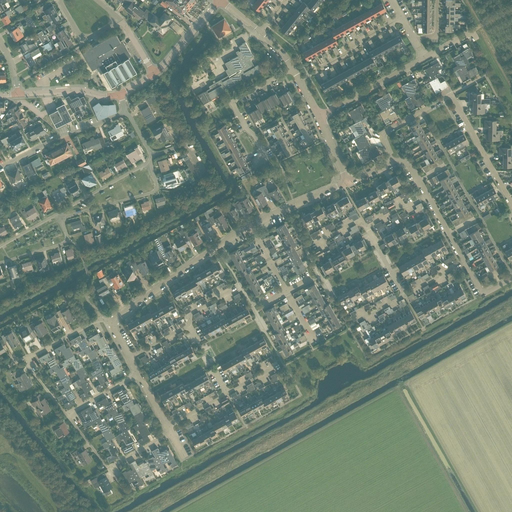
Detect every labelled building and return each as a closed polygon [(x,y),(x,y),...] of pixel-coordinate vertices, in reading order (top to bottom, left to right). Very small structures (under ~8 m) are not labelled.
[(0,0),(0,2),(1,3),(0,3),(0,12),(5,9),(7,8),(10,6),(8,2),(10,1),(9,0),(0,0)] [(127,0),(126,2),(130,5),(126,10),(132,15),(133,14),(138,7),(132,3),(134,0),(127,0)] [(165,0),(165,2),(179,13),(180,11),(183,13),(185,10),(187,12),(196,1),(194,0),(165,0)] [(313,10),(317,5),(311,0),(307,5),(310,7),(309,7),(313,10)] [(259,11),(263,6),(256,1),(253,6),(259,11)] [(303,2),(300,6),(306,11),(309,7),(310,7),(307,5),(303,2)] [(382,3),(377,6),(381,13),(386,10),(382,3)] [(44,5),(37,9),(39,14),(44,11),(48,18),(56,13),(57,13),(52,6),(46,9),(44,5)] [(300,6),(296,11),(302,16),(306,11),(300,6)] [(376,16),(381,13),(377,6),(372,9),(376,16)] [(142,15),(146,18),(150,12),(146,9),(144,12),(138,7),(133,14),(139,19),(142,15)] [(371,19),(376,16),(372,9),(369,11),(368,8),(366,10),(371,19)] [(364,13),(362,14),(365,21),(371,19),(366,10),(363,11),(364,13)] [(10,17),(9,15),(11,14),(9,11),(5,13),(6,15),(1,18),(5,24),(11,21),(9,18),(10,17)] [(163,31),(168,25),(164,23),(166,21),(164,19),(169,14),(166,11),(161,16),(162,17),(160,20),(155,15),(154,16),(150,12),(146,18),(150,21),(163,31)] [(296,11),(292,15),(298,20),(302,16),(296,11)] [(48,18),(47,19),(48,21),(50,21),(52,25),(49,26),(47,28),(49,32),(52,31),(57,27),(55,23),(60,20),(56,13),(48,18)] [(34,22),(28,14),(24,18),(27,22),(26,23),(29,26),(34,22)] [(362,14),(357,17),(360,24),(365,21),(362,14)] [(292,15),(288,20),(295,25),(298,20),(292,15)] [(357,17),(351,20),(355,27),(360,24),(357,17)] [(212,27),(219,38),(231,30),(226,22),(224,19),(212,27)] [(288,20),(285,24),(291,29),(295,25),(288,20)] [(351,20),(346,23),(350,30),(355,27),(351,20)] [(15,29),(10,32),(15,41),(20,38),(22,36),(23,36),(23,34),(22,33),(19,27),(21,26),(23,25),(21,22),(15,25),(17,28),(15,29)] [(345,33),(350,30),(346,23),(341,26),(345,33)] [(287,34),(291,29),(285,24),(281,29),(287,34)] [(340,35),(345,33),(341,26),(336,29),(340,35)] [(49,32),(51,35),(54,34),(54,35),(56,34),(60,40),(60,41),(68,36),(69,36),(65,29),(60,32),(57,27),(52,31),(49,32)] [(331,31),(333,36),(335,38),(340,35),(336,29),(331,31)] [(42,31),(37,34),(43,44),(45,43),(49,40),(50,40),(47,34),(45,36),(42,31)] [(103,69),(113,86),(137,72),(129,58),(132,56),(122,40),(120,41),(116,33),(94,46),(93,44),(88,47),(89,49),(82,53),(93,70),(97,67),(98,69),(99,69),(100,71),(103,69)] [(400,35),(394,38),(398,45),(404,42),(400,35)] [(60,40),(57,42),(61,49),(60,50),(62,55),(65,53),(70,50),(68,46),(72,43),(68,36),(60,41),(60,40)] [(335,38),(333,36),(328,38),(332,46),(337,43),(335,38)] [(327,48),(332,46),(328,38),(323,41),(327,48)] [(398,45),(394,38),(389,41),(393,48),(396,46),(397,49),(400,47),(398,45)] [(46,44),(41,47),(43,50),(47,48),(48,50),(54,47),(53,46),(50,41),(49,40),(45,43),(46,44)] [(323,41),(318,44),(322,51),(327,48),(323,41)] [(389,41),(384,44),(388,50),(393,48),(389,41)] [(25,42),(18,46),(22,53),(29,49),(34,46),(33,44),(27,45),(25,42)] [(210,89),(207,90),(207,91),(212,100),(212,99),(225,92),(224,89),(226,88),(242,80),(243,81),(248,79),(262,72),(259,68),(258,65),(254,67),(250,58),(253,56),(245,42),(238,46),(241,51),(239,52),(238,51),(236,52),(238,56),(230,60),(229,58),(229,59),(227,60),(227,61),(225,63),(228,69),(225,70),(228,75),(219,81),(215,82),(214,80),(213,81),(214,83),(208,86),(210,89)] [(318,44),(313,47),(317,54),(322,51),(318,44)] [(384,44),(379,46),(383,53),(388,50),(384,44)] [(379,46),(374,49),(378,56),(383,53),(379,46)] [(312,57),(317,54),(313,47),(308,50),(312,57)] [(36,62),(32,57),(40,52),(38,48),(30,53),(31,55),(26,58),(30,65),(36,62)] [(456,56),(453,57),(456,63),(457,65),(453,67),(455,71),(456,70),(459,69),(464,66),(467,65),(464,59),(472,55),(468,48),(462,51),(462,52),(456,56)] [(378,56),(374,49),(369,52),(370,54),(371,55),(371,57),(373,59),(376,57),(377,60),(379,58),(378,56)] [(307,60),(312,57),(308,50),(303,53),(307,60)] [(371,57),(366,59),(370,66),(375,63),(373,59),(371,57)] [(365,69),(370,66),(366,59),(361,62),(365,69)] [(360,72),(365,69),(361,62),(356,65),(360,72)] [(429,78),(427,79),(429,82),(437,78),(441,76),(437,70),(442,68),(438,62),(426,69),(429,75),(428,76),(429,78)] [(356,65),(351,68),(355,75),(360,72),(356,65)] [(459,69),(456,70),(463,82),(475,75),(479,73),(475,67),(472,69),(467,71),(464,66),(459,69)] [(351,68),(346,71),(350,78),(355,75),(351,68)] [(346,71),(341,73),(345,80),(350,78),(346,71)] [(345,80),(341,73),(336,76),(340,83),(345,80)] [(336,76),(331,79),(335,86),(340,83),(336,76)] [(429,82),(425,84),(427,88),(430,87),(429,85),(430,84),(436,94),(448,87),(445,81),(440,83),(437,78),(432,80),(429,82)] [(331,79),(326,82),(330,89),(335,86),(331,79)] [(402,86),(408,97),(413,94),(413,95),(416,93),(413,87),(417,85),(414,79),(402,86)] [(325,92),(330,89),(326,82),(321,85),(325,92)] [(290,90),(284,93),(288,102),(292,100),(293,103),(297,102),(290,90)] [(197,96),(202,104),(202,105),(203,104),(212,100),(207,91),(204,92),(197,96)] [(280,101),(278,97),(275,93),(271,96),(275,104),(280,101)] [(282,105),(288,102),(284,93),(278,97),(280,101),(282,105)] [(376,100),(382,111),(388,109),(391,107),(388,102),(392,99),(389,93),(376,100)] [(474,100),(474,103),(480,103),(486,103),(489,103),(490,99),(481,99),(481,94),(469,93),(469,100),(474,100)] [(405,99),(408,104),(411,110),(424,103),(420,97),(416,100),(413,95),(413,94),(408,97),(405,99)] [(146,100),(149,104),(149,105),(157,100),(154,95),(146,100)] [(266,98),(269,104),(270,107),(275,104),(271,96),(266,98)] [(73,102),(70,104),(74,112),(75,112),(79,121),(82,120),(81,117),(83,115),(79,106),(82,104),(83,105),(84,104),(87,103),(83,97),(80,98),(79,97),(78,97),(79,97),(72,100),(73,102)] [(270,107),(269,104),(266,98),(261,101),(265,109),(270,107)] [(256,104),(258,108),(260,112),(265,109),(261,101),(256,104)] [(97,104),(93,107),(97,114),(96,114),(98,119),(106,116),(106,115),(115,111),(114,105),(108,105),(108,107),(107,107),(101,107),(102,106),(100,104),(99,103),(97,104)] [(486,103),(480,103),(474,103),(474,106),(473,106),(473,113),(484,113),(484,107),(486,107),(486,103)] [(58,110),(49,114),(56,128),(57,128),(73,120),(66,106),(65,104),(64,104),(63,104),(57,108),(58,110)] [(361,105),(349,112),(355,123),(363,118),(360,113),(365,111),(361,105)] [(397,116),(399,115),(394,105),(391,107),(394,112),(391,107),(388,109),(382,111),(379,113),(386,125),(398,118),(397,116)] [(13,116),(8,118),(9,120),(22,113),(19,108),(18,109),(16,106),(11,109),(10,109),(11,112),(13,116)] [(148,106),(141,111),(143,115),(144,114),(149,123),(148,123),(156,119),(148,106)] [(258,108),(253,110),(258,119),(263,116),(260,112),(258,108)] [(253,110),(248,113),(253,121),(258,119),(253,110)] [(302,116),(299,111),(292,115),(294,119),(294,120),(302,116)] [(22,113),(9,120),(10,121),(15,119),(16,122),(24,119),(22,113)] [(294,120),(294,119),(291,120),(293,123),(295,122),(297,125),(305,121),(302,116),(294,120)] [(355,123),(349,126),(352,132),(355,131),(358,136),(367,132),(362,122),(364,121),(366,125),(369,123),(367,120),(366,117),(364,118),(363,118),(355,123)] [(16,122),(12,125),(13,126),(17,124),(19,128),(27,124),(24,119),(16,122)] [(307,125),(305,121),(297,125),(299,128),(299,130),(307,125)] [(489,127),(489,130),(495,130),(495,129),(495,127),(495,121),(484,121),(484,127),(489,127)] [(418,122),(410,127),(412,131),(421,127),(422,126),(421,124),(420,125),(418,122)] [(281,128),(278,123),(270,127),(272,131),(273,132),(281,128)] [(117,127),(108,131),(111,137),(111,138),(112,141),(118,139),(116,136),(118,135),(123,133),(118,124),(116,125),(117,127)] [(152,131),(157,138),(160,136),(163,142),(171,137),(163,124),(152,131)] [(227,129),(225,124),(217,128),(219,132),(220,133),(227,129)] [(30,139),(32,139),(41,134),(42,135),(46,133),(42,125),(38,128),(26,134),(28,138),(29,139),(30,139)] [(310,130),(307,125),(299,130),(299,128),(297,130),(298,132),(300,131),(302,135),(310,130)] [(423,131),(421,127),(412,131),(415,136),(423,131)] [(273,132),(272,131),(270,132),(271,135),(274,133),(276,137),(283,133),(281,128),(273,132)] [(220,133),(219,132),(217,133),(218,136),(221,135),(222,138),(230,134),(227,129),(220,133)] [(313,135),(310,130),(302,135),(304,138),(305,139),(313,135)] [(358,136),(355,138),(362,149),(367,146),(368,146),(369,145),(370,145),(372,143),(369,138),(372,136),(369,130),(367,132),(358,136)] [(499,131),(495,130),(489,130),(489,134),(488,134),(488,140),(499,140),(499,134),(501,134),(501,131),(499,131)] [(423,131),(415,136),(417,140),(426,136),(427,135),(426,133),(425,134),(423,131)] [(7,137),(1,140),(4,145),(7,144),(8,145),(11,144),(13,148),(25,142),(22,136),(14,140),(14,138),(17,137),(15,133),(12,135),(12,136),(8,139),(7,137)] [(278,142),(286,137),(283,133),(276,137),(277,140),(278,142)] [(233,139),(230,134),(222,138),(224,141),(225,143),(233,139)] [(459,136),(463,145),(468,142),(463,134),(459,136)] [(315,140),(313,135),(305,139),(304,138),(302,139),(303,142),(305,141),(307,144),(315,140)] [(457,137),(454,139),(460,149),(465,147),(463,145),(459,136),(458,135),(456,136),(457,137)] [(417,140),(420,145),(428,140),(426,136),(417,140)] [(102,147),(98,138),(94,140),(93,137),(90,138),(91,140),(82,144),(86,152),(95,148),(96,149),(102,147)] [(278,142),(277,140),(275,141),(277,144),(279,143),(281,146),(288,142),(286,137),(278,142)] [(225,143),(224,141),(222,143),(223,145),(226,144),(228,147),(235,143),(233,139),(225,143)] [(450,141),(454,150),(456,152),(460,149),(454,139),(450,141)] [(428,140),(420,145),(422,149),(431,145),(428,140)] [(448,142),(445,144),(450,152),(454,150),(450,141),(449,140),(447,141),(448,142)] [(109,141),(102,144),(105,151),(114,147),(113,144),(110,145),(109,141)] [(281,146),(283,150),(283,151),(291,147),(288,142),(281,146)] [(238,148),(235,143),(228,147),(229,151),(230,152),(238,148)] [(362,149),(359,151),(365,162),(378,156),(380,154),(377,148),(372,151),(369,145),(368,146),(367,146),(362,149)] [(422,149),(425,154),(433,149),(431,145),(422,149)] [(51,164),(67,155),(67,156),(72,154),(68,146),(64,148),(63,146),(46,155),(48,159),(51,164)] [(127,155),(126,155),(127,158),(129,158),(131,163),(140,158),(138,154),(141,152),(138,147),(134,149),(135,150),(127,154),(127,155)] [(294,152),(291,147),(283,151),(283,150),(280,151),(282,154),(284,152),(286,156),(294,152)] [(238,148),(230,152),(229,151),(227,152),(229,155),(231,153),(233,157),(240,153),(238,148)] [(504,154),(504,157),(510,157),(510,154),(511,154),(511,148),(499,148),(499,154),(504,154)] [(433,149),(425,154),(427,158),(436,154),(437,153),(436,151),(435,152),(433,149)] [(243,157),(240,153),(233,157),(235,160),(235,162),(243,157)] [(436,154),(427,158),(430,163),(433,161),(435,160),(438,158),(436,154)] [(238,166),(246,162),(243,157),(235,162),(235,160),(232,162),(234,164),(236,163),(238,166)] [(511,157),(510,157),(504,157),(504,161),(503,161),(503,167),(511,167),(511,157)] [(28,177),(34,174),(31,167),(41,162),(38,158),(23,166),(28,177)] [(84,158),(76,162),(79,167),(87,163),(84,158)] [(171,158),(168,159),(168,160),(167,160),(166,159),(158,162),(161,172),(167,170),(166,167),(169,167),(168,164),(173,162),(171,158)] [(123,160),(114,165),(117,171),(126,166),(123,160)] [(238,167),(236,168),(240,176),(249,171),(248,168),(249,168),(246,162),(238,166),(238,167)] [(89,163),(83,166),(84,170),(89,172),(93,169),(89,163)] [(102,170),(99,172),(103,179),(111,174),(107,168),(104,169),(106,171),(103,173),(102,170)] [(12,172),(8,174),(9,176),(9,178),(10,179),(11,181),(12,183),(22,178),(20,176),(20,174),(19,173),(19,172),(18,172),(17,169),(13,171),(12,171),(12,172)] [(177,170),(163,174),(164,177),(163,177),(166,187),(172,187),(174,187),(175,186),(180,183),(177,170)] [(90,186),(96,182),(91,174),(87,176),(87,175),(83,178),(86,185),(90,186)] [(396,176),(392,177),(397,186),(401,184),(400,184),(403,183),(398,175),(396,176)] [(448,176),(445,178),(443,179),(440,180),(440,181),(442,185),(451,180),(448,176)] [(389,180),(387,181),(391,189),(394,188),(397,186),(392,177),(389,179),(389,180)] [(453,185),(451,180),(442,185),(445,190),(453,185)] [(75,181),(67,185),(73,196),(81,191),(75,181)] [(389,190),(391,189),(387,181),(385,182),(381,184),(386,192),(390,190),(389,190)] [(262,188),(266,195),(268,198),(271,196),(273,201),(282,196),(277,188),(269,193),(264,184),(261,185),(261,187),(262,188)] [(383,194),(386,192),(381,184),(378,185),(378,186),(376,187),(377,190),(380,195),(383,194)] [(456,190),(453,185),(445,190),(447,194),(456,190)] [(266,195),(262,188),(261,187),(256,190),(259,194),(254,197),(259,207),(267,203),(263,196),(266,195)] [(493,187),(489,190),(493,198),(498,196),(493,187)] [(65,199),(63,194),(65,193),(63,188),(60,189),(61,192),(54,196),(57,203),(65,199)] [(382,198),(380,195),(377,190),(375,191),(375,190),(372,192),(377,201),(380,199),(382,198)] [(458,194),(456,190),(447,194),(450,199),(458,194)] [(489,190),(484,193),(489,201),(493,198),(489,190)] [(372,206),(375,205),(374,203),(377,201),(372,192),(368,194),(369,195),(366,196),(371,204),(372,206)] [(478,196),(475,198),(480,206),(481,209),(485,206),(484,203),(480,195),(479,193),(477,194),(478,196)] [(484,203),(489,201),(484,193),(480,195),(484,203)] [(461,199),(458,194),(450,199),(453,203),(461,199)] [(48,209),(52,207),(45,195),(41,198),(43,200),(39,202),(44,211),(48,208),(48,209)] [(345,197),(344,197),(341,199),(346,208),(349,206),(350,207),(352,206),(351,204),(347,196),(345,197)] [(369,205),(371,204),(366,196),(364,197),(361,198),(365,207),(369,205)] [(163,197),(155,199),(157,206),(165,203),(163,197)] [(361,212),(364,211),(362,209),(365,207),(361,198),(357,200),(358,201),(355,202),(360,210),(361,212)] [(236,202),(236,203),(240,210),(243,208),(245,213),(253,209),(248,200),(246,201),(245,199),(239,202),(238,201),(236,202)] [(338,201),(336,202),(340,210),(341,212),(344,211),(343,209),(346,208),(341,199),(338,201)] [(461,199),(453,203),(455,208),(463,203),(461,199)] [(146,203),(141,204),(143,211),(151,208),(149,201),(146,202),(146,203)] [(333,203),(330,205),(335,214),(338,212),(338,211),(340,210),(336,202),(334,203),(333,203)] [(240,217),(237,211),(240,210),(236,203),(233,204),(235,208),(227,212),(231,218),(231,217),(233,221),(236,219),(240,217)] [(455,208),(458,212),(466,208),(463,203),(455,208)] [(134,205),(125,208),(124,208),(125,211),(122,211),(124,218),(127,217),(126,214),(128,214),(129,216),(136,213),(134,205)] [(327,214),(329,217),(329,216),(331,219),(333,218),(332,216),(335,214),(330,205),(327,207),(325,208),(327,214)] [(321,207),(317,208),(322,217),(326,215),(325,215),(327,214),(325,208),(323,206),(321,207)] [(26,212),(24,210),(22,212),(27,219),(29,217),(30,219),(38,215),(33,208),(26,212)] [(314,211),(312,212),(317,220),(319,219),(322,217),(317,208),(314,210),(314,211)] [(465,214),(468,212),(466,208),(458,212),(455,214),(457,218),(460,217),(463,215),(465,214)] [(108,213),(111,221),(119,218),(120,222),(124,221),(121,213),(118,214),(117,210),(113,211),(108,213)] [(310,213),(306,214),(311,223),(314,222),(315,224),(318,223),(316,220),(317,220),(312,212),(310,213)] [(103,214),(93,217),(96,226),(105,223),(103,214)] [(217,217),(216,214),(210,217),(211,220),(213,223),(216,222),(220,229),(228,225),(222,215),(217,217)] [(308,225),(311,223),(306,214),(303,216),(303,217),(301,218),(306,226),(308,225)] [(17,215),(9,219),(11,223),(14,228),(17,226),(17,227),(22,224),(19,218),(17,215)] [(213,223),(211,220),(210,217),(200,223),(207,236),(214,232),(210,225),(213,223)] [(426,218),(423,220),(428,228),(431,226),(433,225),(429,217),(426,218)] [(424,230),(428,228),(423,220),(419,221),(418,219),(416,220),(417,223),(422,231),(424,230)] [(84,226),(82,226),(81,220),(71,223),(73,229),(80,227),(81,230),(85,229),(84,226)] [(420,232),(422,231),(417,223),(415,224),(412,226),(416,234),(420,232)] [(284,224),(277,228),(280,233),(287,229),(284,224)] [(402,227),(399,229),(404,238),(407,236),(407,235),(409,234),(406,229),(405,226),(404,224),(401,226),(402,227)] [(5,233),(5,234),(8,232),(5,226),(1,228),(0,227),(0,233),(1,235),(5,233)] [(413,236),(416,234),(412,226),(408,228),(406,229),(409,234),(411,237),(413,236)] [(291,235),(287,229),(280,233),(278,234),(281,239),(283,238),(283,239),(291,235)] [(396,231),(394,232),(398,240),(400,239),(401,240),(404,238),(399,229),(396,231)] [(172,245),(174,250),(179,248),(180,250),(188,246),(186,242),(188,241),(184,233),(183,230),(179,232),(180,235),(182,239),(176,243),(172,245)] [(472,239),(480,234),(482,233),(481,232),(479,232),(478,230),(475,231),(472,233),(470,234),(472,239)] [(189,231),(184,233),(188,241),(191,239),(194,245),(202,241),(197,232),(191,236),(189,231)] [(392,234),(391,233),(388,235),(393,244),(397,242),(396,241),(398,240),(394,232),(392,234)] [(91,233),(84,235),(86,243),(93,241),(91,233)] [(472,239),(475,243),(483,239),(480,234),(472,239)] [(293,240),(291,235),(283,239),(286,244),(293,240)] [(348,236),(351,242),(357,253),(359,252),(362,250),(358,242),(354,243),(353,241),(350,235),(348,236)] [(390,246),(393,244),(388,235),(385,237),(383,239),(387,247),(389,245),(390,246)] [(359,238),(360,240),(358,242),(362,250),(366,249),(365,248),(368,247),(363,239),(362,236),(359,238)] [(158,238),(154,240),(159,250),(160,251),(164,258),(166,257),(167,259),(168,259),(169,262),(173,260),(177,258),(170,245),(164,248),(158,238)] [(441,239),(436,242),(441,251),(444,250),(446,254),(449,253),(441,239)] [(483,239),(475,243),(477,248),(485,243),(483,239)] [(286,244),(289,249),(293,246),(296,245),(293,240),(286,244)] [(349,245),(350,246),(346,248),(351,257),(355,255),(354,254),(357,253),(351,242),(349,243),(349,245)] [(441,257),(444,255),(441,251),(436,242),(432,245),(437,254),(439,252),(441,257)] [(488,248),(485,243),(477,248),(480,252),(488,248)] [(439,258),(437,254),(432,245),(427,248),(432,256),(434,255),(436,259),(439,258)] [(286,250),(289,256),(290,255),(296,251),(293,246),(289,249),(286,250)] [(348,258),(351,257),(346,248),(343,249),(342,247),(340,248),(341,251),(343,254),(346,259),(348,258)] [(431,262),(434,261),(432,256),(427,248),(421,251),(423,253),(427,259),(429,258),(431,262)] [(488,248),(480,252),(482,257),(491,252),(488,248)] [(72,249),(65,251),(68,259),(74,257),(72,249)] [(232,259),(240,255),(242,254),(239,249),(229,254),(232,259)] [(164,258),(160,251),(159,250),(149,256),(156,269),(164,265),(162,261),(164,259),(164,258)] [(291,257),(289,258),(291,261),(292,261),(299,257),(296,251),(290,255),(291,257)] [(58,260),(59,261),(60,261),(61,260),(59,252),(56,253),(57,254),(51,256),(52,262),(58,260)] [(493,257),(491,252),(482,257),(485,262),(493,257)] [(430,266),(427,259),(423,253),(418,256),(423,264),(425,263),(428,267),(430,266)] [(340,255),(337,256),(342,265),(345,263),(347,262),(346,259),(343,254),(341,255),(340,255)] [(243,261),(240,255),(232,259),(235,265),(243,261)] [(330,258),(332,260),(336,268),(338,267),(342,265),(337,256),(334,258),(333,256),(330,258)] [(418,256),(413,258),(418,267),(420,266),(423,270),(425,269),(423,264),(418,256)] [(41,259),(36,260),(39,270),(43,268),(44,271),(49,269),(45,257),(40,258),(41,259)] [(291,261),(290,262),(293,267),(295,266),(302,262),(299,257),(292,261),(291,261)] [(496,261),(493,257),(485,262),(487,266),(496,261)] [(421,271),(418,267),(413,258),(409,261),(414,270),(416,268),(418,273),(421,271)] [(124,270),(123,272),(128,279),(132,279),(135,275),(133,271),(136,269),(133,264),(132,263),(131,260),(127,263),(131,270),(130,270),(124,270)] [(334,269),(336,268),(332,260),(329,261),(326,263),(331,271),(334,269)] [(23,270),(27,269),(28,270),(31,269),(32,269),(30,261),(22,264),(23,270)] [(137,265),(135,262),(133,264),(136,269),(138,268),(143,275),(150,271),(144,261),(137,265)] [(235,265),(238,270),(246,266),(243,261),(235,265)] [(416,274),(414,270),(409,261),(404,264),(408,272),(411,271),(413,275),(416,274)] [(490,271),(495,268),(498,266),(496,261),(487,266),(490,271)] [(295,266),(293,267),(297,274),(299,273),(304,270),(306,269),(305,267),(302,262),(295,266)] [(323,264),(322,263),(319,264),(321,266),(325,274),(327,273),(331,271),(326,263),(323,264)] [(216,265),(211,268),(214,275),(218,273),(220,278),(225,275),(219,264),(216,265)] [(408,278),(411,277),(408,272),(404,264),(398,267),(403,275),(406,274),(408,278)] [(16,266),(8,268),(11,276),(19,274),(16,266)] [(238,270),(241,275),(244,274),(248,271),(251,270),(249,266),(247,268),(246,266),(238,270)] [(215,281),(217,280),(214,275),(211,268),(205,271),(209,278),(212,276),(215,281)] [(254,275),(251,270),(248,271),(244,274),(247,279),(254,275)] [(212,283),(209,278),(205,271),(199,274),(203,281),(207,279),(209,284),(212,283)] [(108,276),(106,277),(109,282),(111,286),(113,285),(116,289),(124,284),(118,274),(114,276),(112,273),(108,276)] [(206,286),(203,281),(199,274),(194,277),(195,280),(198,284),(201,282),(204,287),(206,286)] [(254,275),(247,279),(249,284),(257,280),(254,275)] [(383,275),(379,278),(383,286),(386,285),(388,289),(391,288),(383,275)] [(106,285),(97,289),(101,297),(110,292),(108,288),(111,286),(109,282),(106,277),(102,279),(106,285)] [(386,291),(383,286),(379,278),(374,280),(379,289),(381,288),(383,292),(386,291)] [(195,280),(190,282),(194,290),(197,288),(200,293),(202,292),(198,284),(195,280)] [(260,285),(257,280),(249,284),(252,289),(260,285)] [(378,295),(381,293),(379,289),(374,280),(369,283),(374,292),(376,291),(378,295)] [(197,295),(194,290),(190,282),(185,285),(189,293),(192,291),(194,296),(197,295)] [(308,290),(305,292),(307,295),(310,294),(317,289),(313,282),(306,286),(308,290)] [(376,296),(374,292),(369,283),(364,286),(369,294),(371,293),(373,298),(376,296)] [(459,289),(457,291),(462,301),(467,298),(459,284),(457,285),(459,289)] [(185,285),(179,289),(183,296),(184,298),(188,296),(189,299),(191,298),(189,293),(185,285)] [(260,285),(252,289),(256,295),(263,291),(260,285)] [(357,286),(353,289),(357,297),(359,301),(362,299),(362,300),(365,299),(364,297),(359,288),(359,289),(357,286)] [(371,299),(369,294),(364,286),(359,288),(364,297),(366,296),(368,300),(371,299)] [(452,288),(450,289),(452,293),(456,301),(457,303),(462,301),(457,291),(454,287),(452,288)] [(184,298),(183,296),(179,289),(173,292),(177,299),(181,297),(183,302),(186,301),(184,298)] [(320,295),(317,289),(310,294),(313,299),(320,295)] [(360,302),(357,297),(353,289),(348,291),(352,300),(355,299),(357,303),(360,302)] [(453,306),(457,303),(452,293),(449,289),(447,291),(449,295),(447,296),(453,306)] [(438,292),(437,290),(436,291),(435,292),(436,294),(438,298),(435,299),(440,308),(445,305),(442,299),(438,292)] [(348,291),(343,294),(348,303),(349,306),(352,305),(352,306),(354,305),(355,304),(354,304),(352,300),(348,291)] [(442,299),(445,305),(447,309),(453,306),(447,296),(445,292),(442,293),(444,297),(442,299)] [(340,296),(338,297),(343,306),(345,309),(347,308),(348,308),(350,307),(349,306),(348,303),(343,294),(342,293),(340,295),(340,296)] [(312,300),(315,305),(316,304),(323,300),(320,295),(313,299),(312,300)] [(436,310),(440,308),(435,299),(433,295),(431,296),(433,300),(431,302),(436,310)] [(427,301),(424,303),(430,313),(436,310),(431,302),(428,298),(426,299),(427,301)] [(316,304),(319,309),(320,309),(322,308),(321,308),(326,305),(323,300),(316,304)] [(422,303),(419,305),(425,316),(426,317),(431,315),(430,313),(424,303),(423,301),(421,302),(422,303)] [(168,305),(172,313),(176,311),(178,315),(180,314),(174,302),(168,305)] [(320,309),(319,309),(322,314),(323,314),(325,313),(324,313),(332,309),(329,303),(326,305),(321,308),(322,308),(320,309)] [(417,306),(414,307),(416,310),(415,310),(420,319),(425,316),(419,305),(418,303),(416,304),(417,306)] [(175,317),(172,313),(168,305),(163,308),(167,316),(170,314),(173,318),(175,317)] [(239,307),(241,311),(245,319),(251,315),(246,306),(242,308),(241,306),(239,307)] [(270,309),(265,312),(268,317),(275,313),(277,312),(275,306),(272,307),(272,308),(270,309)] [(67,307),(61,310),(57,312),(60,317),(63,315),(67,323),(74,320),(67,307)] [(163,308),(157,311),(161,319),(164,317),(167,322),(169,320),(167,316),(163,308)] [(409,314),(407,315),(411,324),(417,321),(409,308),(407,309),(409,314)] [(240,322),(245,319),(241,311),(238,313),(236,309),(234,310),(233,310),(235,313),(240,322)] [(335,314),(332,309),(324,313),(325,313),(327,317),(325,318),(325,319),(335,314)] [(164,323),(161,319),(157,311),(152,315),(156,322),(157,324),(160,322),(162,325),(164,323)] [(406,327),(411,324),(407,315),(404,311),(402,312),(404,316),(402,318),(406,327)] [(56,319),(60,317),(57,312),(54,314),(54,315),(47,319),(53,331),(61,327),(56,319)] [(157,324),(156,322),(152,315),(150,312),(145,315),(149,322),(152,320),(155,325),(157,324)] [(230,312),(228,313),(231,318),(235,325),(240,322),(235,313),(232,314),(230,312)] [(278,318),(275,313),(268,317),(271,322),(278,318)] [(401,329),(406,327),(402,318),(399,313),(397,315),(399,319),(397,320),(401,329)] [(326,321),(328,320),(330,323),(338,319),(335,314),(325,319),(326,321)] [(145,315),(139,318),(143,325),(146,323),(149,328),(151,327),(149,322),(145,315)] [(222,328),(228,325),(224,318),(220,320),(218,315),(215,316),(217,319),(222,328)] [(229,328),(235,325),(231,318),(227,319),(224,315),(222,316),(224,318),(228,325),(229,328)] [(395,322),(392,323),(397,332),(401,329),(397,320),(394,316),(392,317),(395,322)] [(139,318),(134,321),(138,328),(141,326),(144,331),(146,330),(143,325),(139,318)] [(210,319),(211,322),(213,324),(217,331),(222,328),(217,319),(214,321),(212,318),(210,319)] [(278,318),(271,322),(274,328),(281,323),(278,318)] [(338,319),(330,323),(330,324),(328,327),(333,329),(341,325),(338,319)] [(390,325),(387,326),(392,334),(397,332),(392,323),(390,319),(387,320),(390,325)] [(129,326),(127,326),(130,332),(132,331),(135,329),(138,334),(140,333),(138,328),(134,321),(128,324),(129,326)] [(206,321),(204,322),(206,325),(207,327),(211,334),(217,331),(213,324),(211,322),(208,324),(206,321)] [(367,322),(366,323),(361,326),(364,331),(366,330),(364,327),(369,325),(367,322)] [(32,330),(30,325),(28,323),(25,325),(27,328),(20,332),(25,342),(33,338),(30,332),(33,331),(32,330)] [(33,323),(30,325),(32,330),(36,328),(38,332),(37,333),(39,337),(47,332),(42,323),(35,326),(33,323)] [(284,329),(281,323),(274,328),(277,333),(281,330),(284,329)] [(201,324),(199,325),(206,337),(211,334),(207,327),(206,325),(202,327),(201,324)] [(386,330),(383,331),(388,340),(391,338),(391,339),(393,339),(394,338),(393,337),(392,334),(387,326),(386,324),(384,326),(386,330)] [(380,330),(377,331),(383,343),(388,340),(383,331),(381,327),(379,328),(380,330)] [(369,328),(367,329),(372,338),(369,339),(371,344),(368,345),(371,351),(379,347),(378,346),(374,337),(372,333),(369,328)] [(1,336),(3,339),(5,342),(7,341),(11,348),(19,343),(12,330),(9,332),(10,333),(6,335),(5,334),(1,336)] [(274,334),(277,340),(284,335),(281,330),(277,333),(274,334)] [(374,332),(372,333),(374,337),(378,346),(383,343),(377,331),(376,330),(374,331),(374,332)] [(92,335),(89,337),(89,338),(89,339),(91,343),(96,340),(99,344),(101,349),(108,345),(106,341),(103,336),(101,338),(98,333),(93,336),(92,335)] [(284,335),(277,340),(280,345),(287,341),(289,340),(287,336),(286,334),(284,335)] [(78,342),(82,350),(89,346),(85,338),(82,340),(80,335),(70,341),(73,345),(78,342)] [(264,338),(258,341),(262,348),(263,350),(267,348),(268,351),(270,350),(264,338)] [(258,341),(253,344),(257,351),(260,349),(263,354),(265,353),(263,350),(262,348),(258,341)] [(288,343),(287,341),(280,345),(283,350),(290,346),(291,345),(290,342),(288,343)] [(57,354),(62,351),(66,359),(74,355),(69,347),(67,348),(64,344),(54,349),(57,354)] [(185,344),(183,345),(185,350),(189,357),(195,354),(191,347),(187,349),(185,344)] [(257,357),(259,356),(257,351),(253,344),(247,347),(251,354),(255,352),(257,357)] [(106,352),(110,360),(118,356),(113,347),(110,349),(108,345),(101,349),(98,350),(101,355),(106,352)] [(290,346),(283,350),(286,355),(293,351),(292,349),(294,348),(293,345),(290,346)] [(89,346),(82,350),(80,352),(81,353),(82,357),(87,354),(92,362),(99,358),(95,349),(92,351),(89,346)] [(184,360),(189,357),(185,350),(182,352),(179,347),(177,348),(179,351),(184,360)] [(247,347),(241,350),(243,353),(246,357),(247,360),(250,358),(252,360),(254,359),(251,354),(247,347)] [(174,350),(172,351),(174,356),(178,363),(184,360),(179,351),(175,353),(174,350)] [(46,360),(51,368),(58,364),(53,356),(51,357),(48,353),(38,358),(41,363),(46,360)] [(173,366),(178,363),(174,356),(171,358),(168,353),(166,354),(169,360),(170,362),(173,366)] [(243,353),(238,356),(242,363),(245,361),(248,366),(250,365),(246,357),(243,353)] [(65,362),(61,364),(62,364),(63,367),(64,367),(65,368),(67,366),(67,365),(72,362),(76,370),(83,366),(79,358),(76,359),(74,355),(66,359),(64,360),(65,362)] [(120,366),(122,364),(118,356),(110,360),(115,368),(110,371),(112,375),(122,370),(120,366)] [(242,363),(238,356),(232,359),(237,368),(241,367),(242,369),(244,368),(242,363)] [(104,366),(103,364),(99,358),(92,362),(96,370),(91,373),(94,377),(96,376),(104,372),(101,368),(104,366)] [(162,360),(165,365),(168,372),(174,368),(173,366),(170,362),(169,360),(166,361),(164,359),(162,360)] [(232,359),(227,362),(231,369),(232,371),(235,369),(237,372),(239,371),(237,368),(232,359)] [(163,375),(168,372),(165,365),(161,367),(158,362),(156,363),(159,368),(163,375)] [(232,371),(231,369),(227,362),(221,365),(225,372),(229,370),(231,375),(233,374),(232,371)] [(56,371),(60,379),(68,375),(64,368),(63,367),(60,368),(59,366),(58,364),(51,368),(48,369),(51,374),(56,371)] [(158,378),(163,375),(159,368),(156,370),(153,365),(151,366),(154,371),(158,378)] [(76,381),(72,383),(72,384),(75,388),(78,386),(81,385),(88,381),(87,378),(89,377),(88,375),(83,366),(76,370),(81,379),(76,381)] [(152,381),(158,378),(154,371),(150,373),(148,368),(146,369),(152,381)] [(20,382),(17,384),(20,391),(31,385),(24,373),(21,375),(18,369),(12,373),(15,378),(17,377),(20,382)] [(108,380),(104,372),(96,376),(101,384),(96,387),(98,391),(108,386),(106,382),(108,380)] [(201,377),(205,384),(208,382),(211,387),(213,386),(206,374),(201,377)] [(62,395),(65,393),(72,389),(70,385),(72,384),(72,383),(68,375),(60,379),(61,380),(60,380),(63,385),(58,388),(59,390),(60,390),(62,395)] [(201,377),(195,380),(200,389),(204,387),(205,390),(207,389),(205,384),(201,377)] [(200,393),(202,392),(200,389),(195,380),(190,383),(194,390),(197,388),(200,393)] [(92,389),(88,381),(81,385),(85,393),(80,395),(83,400),(92,395),(90,390),(92,389)] [(190,383),(184,386),(189,395),(192,393),(194,396),(196,395),(194,390),(190,383)] [(183,384),(177,387),(181,394),(182,395),(186,393),(187,397),(189,395),(184,386),(183,384)] [(276,387),(279,392),(283,399),(289,396),(283,386),(280,388),(278,386),(276,387)] [(177,387),(172,390),(176,397),(179,395),(182,400),(184,399),(181,394),(177,387)] [(77,398),(72,389),(65,393),(69,401),(64,404),(67,409),(77,403),(74,399),(77,398)] [(115,399),(120,396),(124,404),(132,400),(127,392),(126,390),(123,391),(122,389),(113,394),(115,399)] [(277,402),(283,399),(279,392),(276,394),(273,389),(271,390),(273,395),(277,402)] [(172,390),(166,393),(170,400),(174,398),(176,403),(178,402),(176,397),(172,390)] [(265,393),(267,396),(272,405),(277,402),(273,395),(270,396),(268,392),(265,393)] [(173,405),(170,400),(166,393),(161,396),(165,403),(168,401),(171,406),(173,405)] [(45,412),(45,413),(51,410),(45,398),(43,399),(40,394),(33,398),(34,400),(31,402),(33,406),(34,405),(40,415),(45,412)] [(254,399),(255,401),(259,409),(265,406),(260,396),(256,398),(255,395),(253,396),(254,399)] [(262,395),(260,396),(265,406),(266,408),(272,405),(267,396),(263,397),(262,395)] [(104,405),(109,413),(116,409),(112,401),(109,402),(106,398),(97,403),(99,408),(104,405)] [(259,409),(255,401),(254,399),(251,401),(249,398),(247,399),(249,402),(250,404),(254,412),(259,409)] [(134,405),(132,400),(124,404),(122,405),(125,410),(130,407),(134,415),(142,412),(137,403),(134,405)] [(242,403),(243,405),(248,415),(254,412),(250,404),(249,402),(246,404),(244,401),(242,403)] [(243,418),(248,415),(243,405),(240,407),(238,404),(236,405),(243,418)] [(100,417),(96,410),(93,411),(91,406),(77,414),(84,426),(100,417)] [(109,419),(114,416),(118,423),(125,420),(121,412),(119,413),(116,409),(109,413),(106,414),(109,419)] [(228,410),(226,411),(229,416),(233,423),(239,420),(234,411),(230,413),(228,410)] [(146,420),(142,412),(134,415),(139,423),(134,426),(136,431),(139,430),(146,425),(143,421),(146,420)] [(227,426),(233,423),(229,416),(226,418),(223,413),(221,414),(222,417),(224,419),(227,426)] [(218,416),(215,417),(218,422),(222,429),(227,426),(224,419),(222,417),(219,419),(218,416)] [(98,425),(102,431),(109,428),(105,421),(103,422),(100,417),(84,426),(86,428),(92,425),(93,427),(98,425)] [(212,419),(210,420),(213,426),(217,432),(222,429),(218,422),(215,424),(212,419)] [(118,435),(116,436),(118,441),(120,440),(123,438),(130,434),(128,430),(130,429),(125,420),(118,423),(123,432),(118,435)] [(58,422),(50,426),(53,431),(54,433),(56,432),(59,438),(69,432),(66,426),(66,425),(65,422),(60,425),(58,422)] [(148,435),(151,434),(146,425),(139,430),(143,438),(138,441),(141,445),(150,440),(148,435)] [(213,426),(210,427),(208,425),(206,426),(207,428),(212,438),(218,435),(217,432),(213,426)] [(200,429),(202,432),(207,441),(212,438),(207,428),(204,430),(203,427),(200,429)] [(102,431),(105,438),(107,441),(102,444),(105,448),(107,447),(114,443),(112,439),(115,437),(109,428),(102,431)] [(201,444),(207,441),(202,432),(199,433),(197,431),(195,432),(196,435),(201,444)] [(132,444),(135,443),(130,434),(123,438),(127,447),(123,449),(125,454),(135,449),(132,444)] [(196,447),(201,444),(196,435),(193,437),(191,434),(189,435),(196,447)] [(119,451),(114,443),(107,447),(112,455),(107,458),(109,463),(119,457),(116,453),(119,451)] [(81,448),(79,449),(73,452),(76,456),(78,454),(83,464),(91,460),(85,450),(83,451),(81,448)] [(167,461),(170,465),(171,464),(172,468),(178,465),(170,450),(168,451),(167,449),(160,452),(158,448),(155,450),(163,464),(166,463),(165,461),(167,461)] [(145,460),(147,463),(152,471),(155,469),(154,468),(156,467),(158,471),(159,471),(161,474),(166,471),(163,464),(155,450),(152,452),(156,458),(155,459),(153,456),(149,459),(148,458),(145,460)] [(155,477),(152,471),(147,463),(145,464),(144,461),(138,465),(135,461),(133,462),(140,477),(143,475),(143,474),(144,473),(147,478),(148,477),(150,480),(155,477)] [(144,483),(140,477),(133,462),(130,464),(133,471),(132,471),(130,469),(126,471),(126,470),(122,472),(129,483),(132,481),(131,480),(133,479),(136,484),(137,483),(138,486),(144,483)] [(99,476),(91,480),(93,484),(95,488),(100,485),(104,492),(110,489),(112,488),(108,481),(109,481),(107,476),(105,473),(99,476)]
